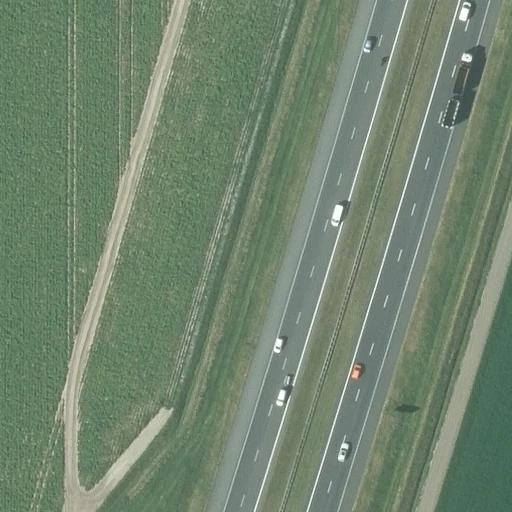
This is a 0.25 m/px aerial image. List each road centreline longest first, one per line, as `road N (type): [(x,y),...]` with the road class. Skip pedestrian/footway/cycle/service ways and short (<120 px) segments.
road 1 (motorway): [(389,0),(236,511)]
road 2 (motorway): [(321,511),(473,0)]
